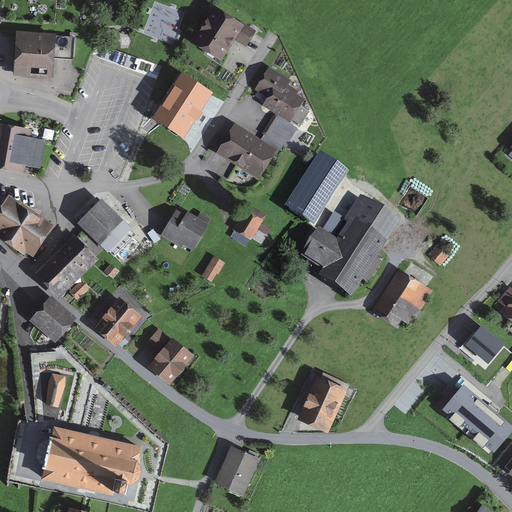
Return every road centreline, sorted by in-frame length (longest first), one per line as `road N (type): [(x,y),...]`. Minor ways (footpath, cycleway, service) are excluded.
road 1 (residential): [(0,179),(116,187),(175,172),(272,36)]
road 2 (residential): [(25,277),(225,428)]
road 3 (residential): [(368,437),(387,404),(511,260)]
road 4 (residential): [(368,437),(455,455),(511,501)]
road 5 (residential): [(225,428),(272,438),(368,437)]
road 6 (residential): [(25,277),(30,408)]
